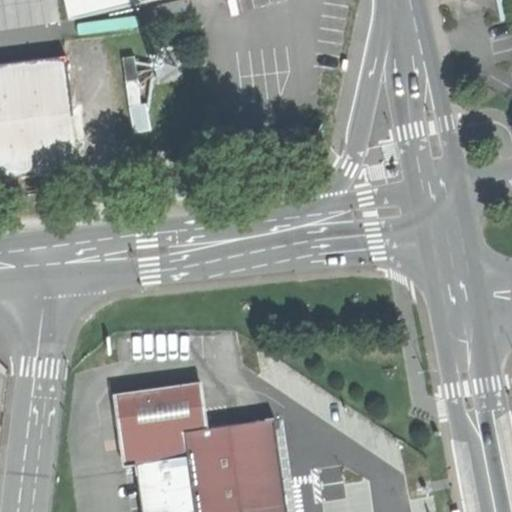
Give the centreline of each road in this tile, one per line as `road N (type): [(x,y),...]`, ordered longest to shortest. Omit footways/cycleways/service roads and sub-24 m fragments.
road 1 (tertiary): [(49,258),(112,273),(150,272),(449,235)]
road 2 (tertiary): [(321,207),(49,258)]
road 3 (tertiary): [(21,511),(49,258)]
road 4 (secondary): [(389,0),(356,154),(321,207)]
road 5 (secondary): [(439,185),(402,0)]
road 6 (secondary): [(504,511),(470,338)]
road 7 (tertiary): [(439,185),(321,207)]
